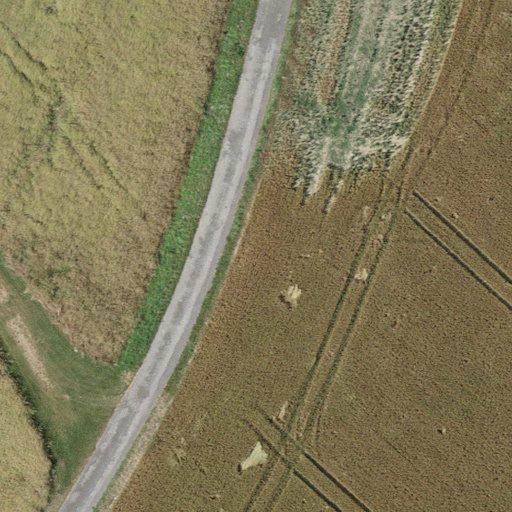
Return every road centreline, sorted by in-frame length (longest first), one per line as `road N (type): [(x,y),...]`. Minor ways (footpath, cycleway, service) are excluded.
road 1 (track): [(72,511),(156,374),(198,284),(231,189),(277,0)]
road 2 (track): [(131,416),(81,409),(38,363),(0,302)]
